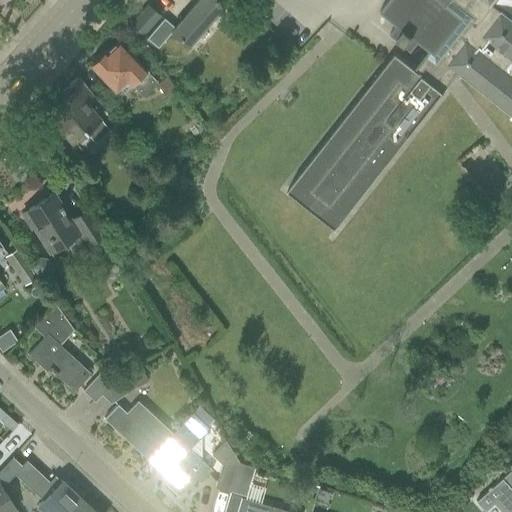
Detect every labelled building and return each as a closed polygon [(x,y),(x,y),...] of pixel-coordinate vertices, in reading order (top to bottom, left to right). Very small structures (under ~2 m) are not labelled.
[(145,38),(157,48),(170,33),(186,47),(227,0),(197,0),(174,27),(163,18),(145,38)] [(431,49),(456,68),(502,9),(510,0),(387,0),(380,9),(397,22),(389,32),(412,49),(419,40),(431,50),(431,49)] [(142,35),(159,15),(148,4),(130,24),(142,35)] [(253,15),(240,4),(231,14),(244,25),(253,15)] [(511,16),(502,9),(456,68),(460,71),(511,112),(511,16)] [(118,42),(105,54),(104,53),(101,55),(98,55),(93,59),(93,63),(91,65),(104,80),(115,91),(120,96),(132,85),(142,96),(156,83),(132,57),(118,42)] [(395,51),(287,189),(337,228),(460,71),(456,68),(431,49),(431,50),(416,68),(395,51)] [(46,114),(59,129),(72,143),(86,130),(95,140),(108,129),(92,112),(101,104),(93,94),(91,92),(78,77),(63,90),(67,95),(46,114)] [(166,77),(156,85),(166,98),(176,90),(166,77)] [(71,220),(64,210),(53,193),(22,213),(31,227),(33,227),(59,268),(74,258),(63,242),(77,233),(89,252),(106,240),(87,210),(71,220)] [(16,250),(6,257),(25,286),(37,278),(30,270),(16,250)] [(33,262),(30,270),(37,278),(45,281),(52,276),(54,270),(46,258),(39,257),(33,262)] [(73,391),(87,376),(90,373),(59,345),(73,330),(54,302),(31,326),(43,337),(27,354),(40,365),(43,362),(73,391)] [(110,402),(147,378),(138,365),(110,383),(101,394),(110,402)] [(110,383),(102,370),(83,391),(94,402),(101,394),(110,383)] [(153,454),(172,433),(144,407),(133,419),(117,404),(103,418),(130,444),(136,438),(153,454)] [(172,433),(153,454),(170,470),(164,476),(171,482),(168,485),(178,495),(181,491),(183,493),(196,478),(201,482),(212,471),(200,460),(200,459),(189,449),(208,428),(191,413),(172,433)] [(8,416),(2,423),(10,430),(17,423),(8,416)] [(222,464),(215,488),(230,493),(239,464),(225,440),(211,455),(222,464)] [(0,451),(0,470),(12,457),(3,448),(0,451)] [(12,457),(0,470),(0,480),(4,484),(14,473),(43,500),(38,506),(44,511),(70,511),(81,500),(61,481),(59,483),(53,477),(49,482),(26,460),(21,465),(12,457)] [(239,464),(230,493),(242,496),(245,497),(254,469),(239,464)] [(484,511),(494,504),(500,511),(511,511),(511,471),(511,470),(475,502),(484,511)] [(303,483),(299,497),(309,500),(313,486),(303,483)] [(0,485),(0,511),(13,511),(15,511),(0,485)] [(237,511),(293,511),(267,504),(261,502),(245,497),(242,496),(239,508),(237,511)] [(94,511),(81,500),(70,511),(94,511)]
